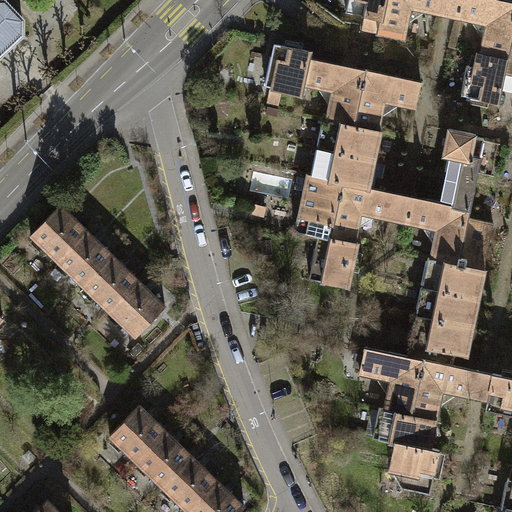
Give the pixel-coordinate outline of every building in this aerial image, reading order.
[(0,0),(0,56),(23,35),(23,20),(5,1),(0,0)] [(364,25),(380,29),(385,0),(348,0),(346,12),(365,16),(364,25)] [(447,15),(457,17),(461,0),(385,0),(380,29),(379,33),(405,39),(411,8),(447,15)] [(487,24),(481,53),(507,60),(511,36),(511,1),(506,0),(461,0),(457,17),(487,24)] [(501,88),(511,90),(511,36),(507,60),(501,88)] [(302,95),(304,84),(309,57),(311,51),(275,43),(266,86),(272,87),(272,89),(302,95)] [(501,88),(507,60),(481,53),(478,52),(475,66),(468,65),(462,94),(499,102),(501,88)] [(327,119),(353,126),(365,69),(309,57),(304,84),(333,91),(327,119)] [(421,81),(365,69),(353,126),(379,131),(385,101),(416,107),(421,81)] [(324,119),(318,148),(375,160),(382,131),(379,131),(353,126),(327,119),(324,119)] [(450,156),(440,202),(470,208),(485,138),(476,136),(477,134),(450,128),(444,155),(450,156)] [(370,187),(375,160),(318,148),(313,175),(341,181),(370,187)] [(319,235),(329,237),(341,181),(313,175),(308,173),(299,216),(301,216),(307,225),(305,232),(319,235)] [(370,187),(341,181),(329,237),(355,242),(362,213),(401,221),(407,222),(413,196),(407,195),(370,187)] [(437,229),(431,258),(458,264),(468,218),(470,208),(440,202),(413,196),(407,222),(437,229)] [(31,234),(57,260),(87,229),(60,204),(31,234)] [(468,218),(458,264),(484,269),(493,224),(468,218)] [(113,255),(87,229),(57,260),(83,285),(113,255)] [(358,243),(355,242),(329,237),(319,235),(310,278),(349,286),(358,243)] [(83,285),(109,310),(139,280),(113,255),(83,285)] [(428,257),(422,286),(480,298),(486,270),(484,269),(458,264),(431,258),(428,257)] [(165,306),(139,280),(109,310),(136,336),(165,306)] [(422,286),(417,314),(474,326),(480,298),(422,286)] [(468,354),(474,326),(417,314),(409,349),(408,355),(423,359),(453,365),(454,358),(456,352),(468,354)] [(385,409),(411,415),(423,359),(408,355),(366,346),(360,373),(391,379),(385,409)] [(481,398),(488,400),(494,373),(487,372),(453,365),(423,359),(411,415),(436,420),(443,390),(481,398)] [(511,376),(494,373),(488,400),(486,410),(511,414),(511,376)] [(111,435),(137,460),(166,430),(140,404),(111,435)] [(440,431),(436,420),(411,415),(385,409),(378,408),(372,437),(392,440),(432,447),(433,435),(440,431)] [(192,455),(166,430),(137,460),(163,485),(192,455)] [(438,448),(432,447),(392,440),(388,468),(402,470),(399,488),(430,493),(438,448)] [(163,485),(189,510),(218,480),(192,455),(163,485)] [(511,478),(509,478),(503,506),(506,507),(511,508),(511,478)] [(238,511),(245,506),(218,480),(189,510),(190,511),(238,511)] [(61,511),(48,499),(36,511),(61,511)]
